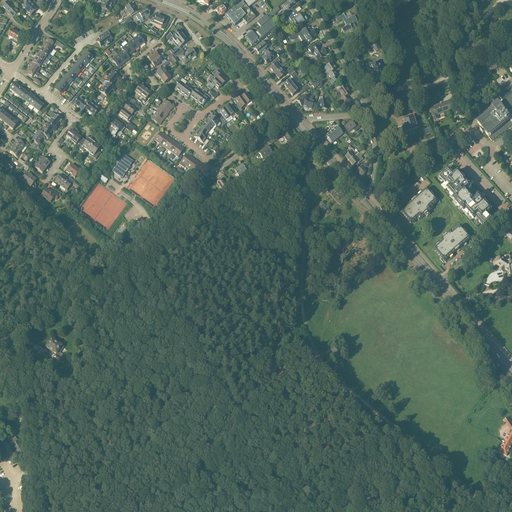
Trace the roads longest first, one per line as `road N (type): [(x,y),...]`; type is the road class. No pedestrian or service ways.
road 1 (unclassified): [(16,332),(158,231),(213,173)]
road 2 (secondary): [(361,200),(511,372)]
road 3 (secondary): [(511,366),(366,197)]
road 4 (unclassified): [(32,511),(16,332)]
road 5 (secondary): [(299,119),(225,36),(171,2)]
road 6 (secondary): [(169,7),(232,48),(289,117)]
road 7 (residential): [(306,0),(365,109)]
